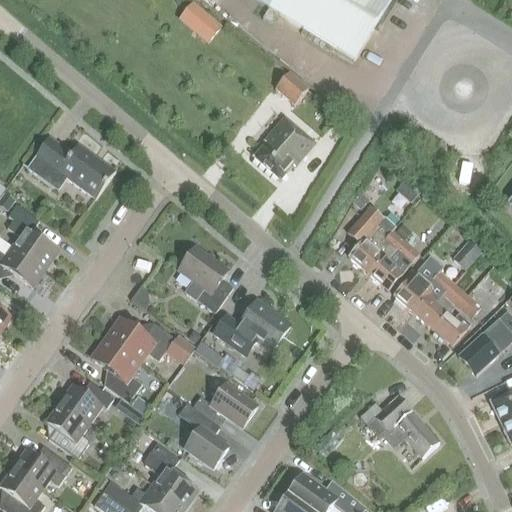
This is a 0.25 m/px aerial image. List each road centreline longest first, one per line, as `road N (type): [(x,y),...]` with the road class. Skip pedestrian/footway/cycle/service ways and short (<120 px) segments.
road 1 (residential): [(0,414),(174,167)]
road 2 (residential): [(448,14),(288,264)]
road 3 (tertiary): [(506,511),(446,400),(365,330)]
road 4 (tertiary): [(174,167),(0,20)]
road 5 (residential): [(228,511),(365,330)]
road 6 (tertiary): [(288,264),(174,167)]
